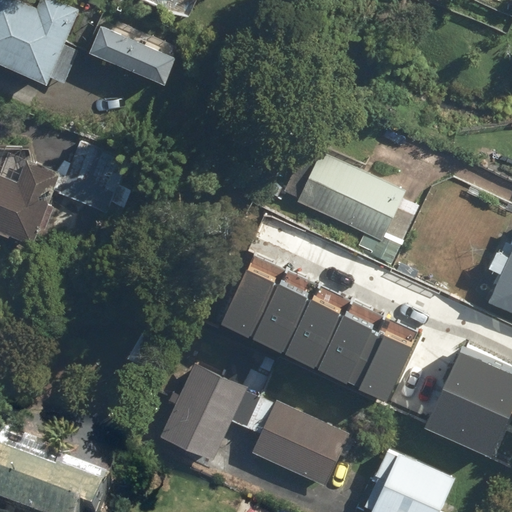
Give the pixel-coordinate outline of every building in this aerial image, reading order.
[(45,0),(45,2),(39,0),(0,0),(0,53),(60,77),(88,4),(78,0),(45,0)] [(187,52),(109,22),(99,47),(178,77),(187,52)] [(414,185),(331,144),(305,197),(388,238),(414,185)] [(25,177),(0,167),(0,222),(42,239),(70,166),(35,153),(25,177)] [(511,238),(509,245),(498,262),(511,267),(496,297),(511,304),(511,238)] [(277,283),(248,270),(223,327),(252,340),(277,283)] [(277,283),(252,340),(284,354),(310,297),(277,283)] [(342,311),(310,297),(284,354),(316,368),(342,311)] [(342,311),(316,368),(354,385),(380,328),(342,311)] [(173,330),(154,319),(134,353),(153,364),(173,330)] [(414,343),(380,328),(354,385),(388,400),(414,343)] [(511,375),(461,353),(427,429),(496,460),(511,422),(511,375)] [(256,382),(203,356),(167,430),(220,456),(256,382)] [(356,429),(284,395),(259,447),(331,482),(356,429)] [(26,444),(7,437),(0,454),(0,504),(21,511),(90,511),(92,508),(102,511),(116,478),(69,460),(72,454),(29,438),(26,444)] [(445,511),(465,473),(409,446),(407,449),(395,444),(367,503),(386,511),(445,511)]
